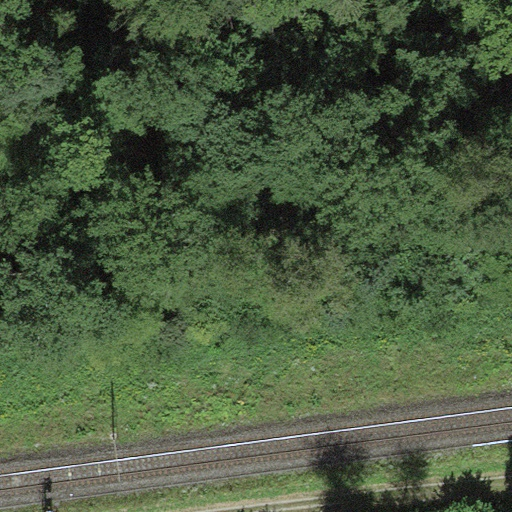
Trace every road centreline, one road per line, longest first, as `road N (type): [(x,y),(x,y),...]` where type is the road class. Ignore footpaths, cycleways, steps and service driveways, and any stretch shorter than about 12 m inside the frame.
road 1 (track): [(511,359),(0,426)]
road 2 (track): [(304,511),(511,491)]
